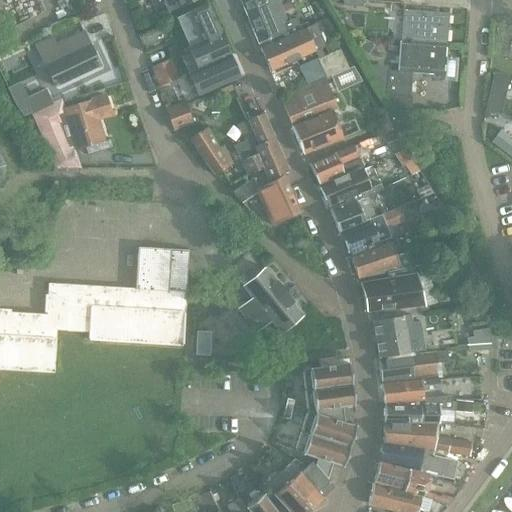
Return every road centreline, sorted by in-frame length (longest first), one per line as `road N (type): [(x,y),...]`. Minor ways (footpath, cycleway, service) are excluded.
road 1 (residential): [(346,293),(228,0)]
road 2 (unclassified): [(511,289),(475,166),(483,0)]
road 3 (residential): [(107,511),(240,457),(262,425),(263,407),(190,403)]
road 4 (residential): [(351,506),(368,400),(346,293)]
road 5 (unclassified): [(199,173),(169,156),(116,0)]
road 6 (residential): [(346,293),(326,292),(199,173)]
